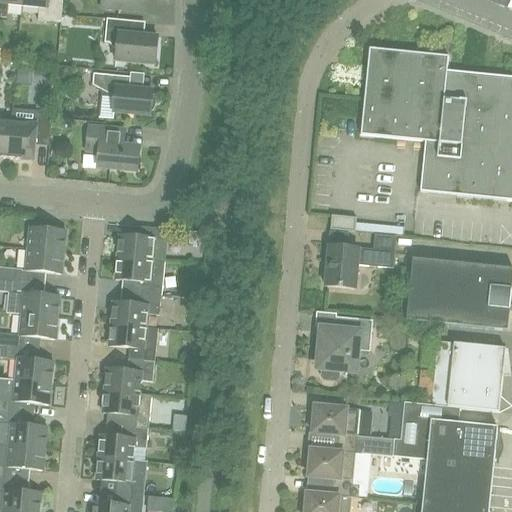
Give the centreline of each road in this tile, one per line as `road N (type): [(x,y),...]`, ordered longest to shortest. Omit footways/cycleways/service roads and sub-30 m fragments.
road 1 (residential): [(269,511),(304,98),(315,60),(339,26),(377,0)]
road 2 (residential): [(62,511),(93,203)]
road 3 (unclassified): [(93,203),(149,205),(161,193),(178,130),(189,0)]
